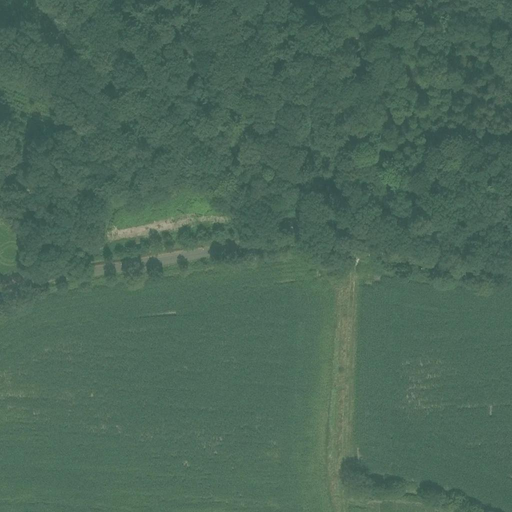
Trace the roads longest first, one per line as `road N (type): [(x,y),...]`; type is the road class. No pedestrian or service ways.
road 1 (unclassified): [(74,0),(239,180),(300,229)]
road 2 (unclassified): [(0,298),(31,283),(284,241),(300,229)]
road 3 (unclassified): [(300,229),(347,248),(511,264)]
